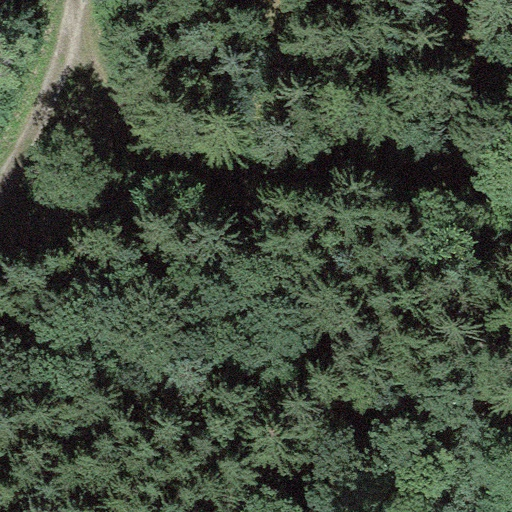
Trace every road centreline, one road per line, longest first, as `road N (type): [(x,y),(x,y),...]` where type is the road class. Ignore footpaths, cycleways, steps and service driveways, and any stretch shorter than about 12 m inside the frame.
road 1 (track): [(223,201),(335,186),(428,190),(511,208)]
road 2 (track): [(223,201),(129,144),(97,87),(81,7)]
road 3 (track): [(0,265),(90,229),(223,201)]
road 4 (track): [(80,0),(65,71),(0,194)]
